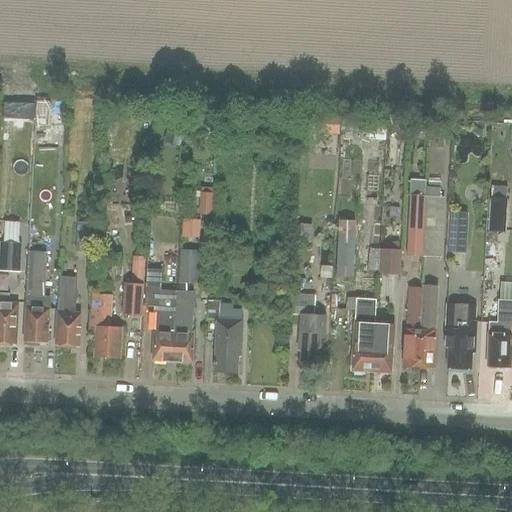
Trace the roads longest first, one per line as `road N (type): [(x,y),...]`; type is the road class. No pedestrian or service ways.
road 1 (secondary): [(0,481),(87,475),(511,499)]
road 2 (residential): [(511,419),(0,390)]
